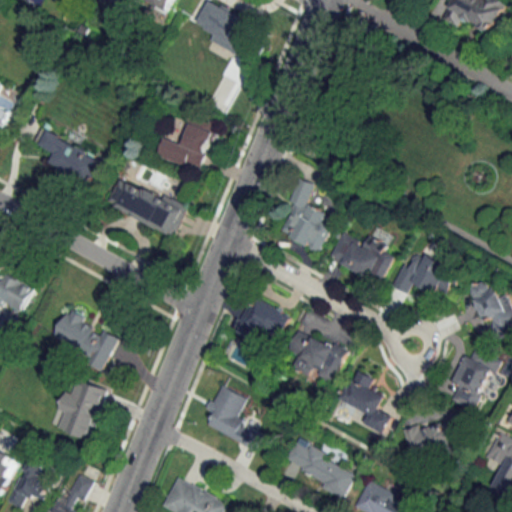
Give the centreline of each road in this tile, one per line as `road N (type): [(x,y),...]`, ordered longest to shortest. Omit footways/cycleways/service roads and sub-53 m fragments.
road 1 (residential): [(116,511),(323,5)]
road 2 (residential): [(227,242),(434,358)]
road 3 (residential): [(198,313),(0,203)]
road 4 (residential): [(314,511),(153,421)]
road 5 (residential): [(349,0),(511,87)]
